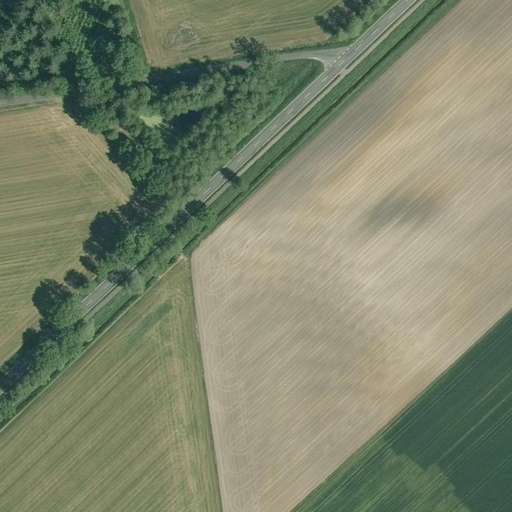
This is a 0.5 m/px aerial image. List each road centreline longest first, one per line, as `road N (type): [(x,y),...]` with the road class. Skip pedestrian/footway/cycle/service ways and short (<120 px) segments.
road 1 (tertiary): [(334,64),(0,383)]
road 2 (unclassified): [(334,64),(316,55),(0,103)]
